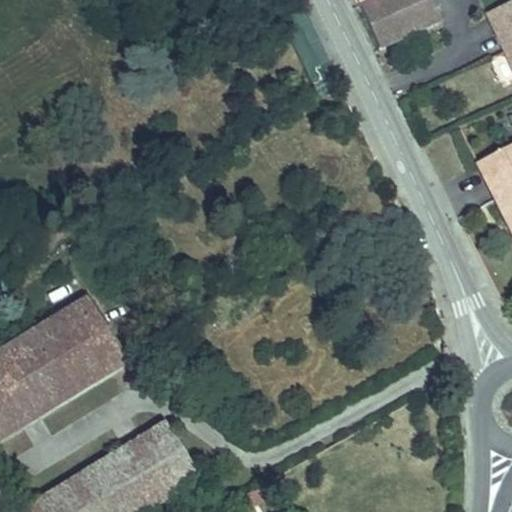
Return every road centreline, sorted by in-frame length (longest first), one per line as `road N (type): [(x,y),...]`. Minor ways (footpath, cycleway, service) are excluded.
road 1 (tertiary): [(453,264),(327,0)]
road 2 (tertiary): [(453,264),(480,404)]
